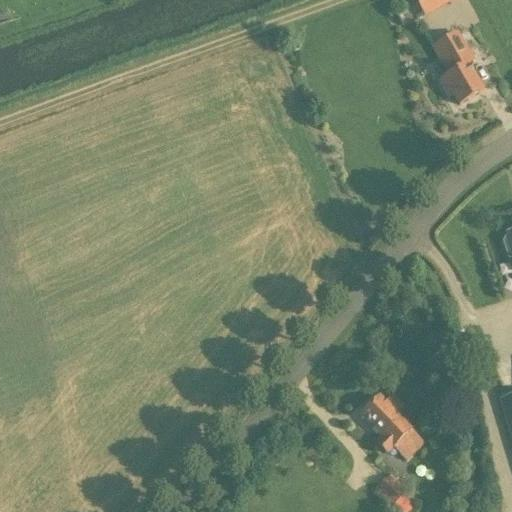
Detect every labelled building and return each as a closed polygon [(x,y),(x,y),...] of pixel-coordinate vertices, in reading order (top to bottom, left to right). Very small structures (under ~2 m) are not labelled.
[(412,0),(424,20),(458,0),(412,0)] [(459,107),(483,93),(468,68),(467,69),(463,62),(470,58),(456,35),(433,50),(449,77),(439,82),(449,100),(453,97),(459,107)] [(511,233),(508,235),(508,237),(504,239),(502,244),(507,260),(511,261),(511,233)] [(511,398),(500,402),(511,442),(511,398)] [(406,463),(423,445),(410,432),(379,399),(361,417),(382,439),(377,444),(379,445),(378,446),(387,455),(392,451),(391,450),(392,449),(406,463)] [(388,475),(376,491),(394,504),(406,488),(388,475)]
